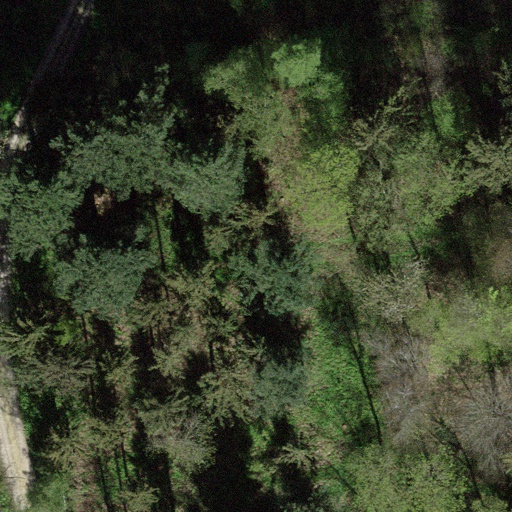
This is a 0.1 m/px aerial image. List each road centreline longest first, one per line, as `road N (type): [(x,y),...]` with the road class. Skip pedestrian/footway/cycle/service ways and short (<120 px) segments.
road 1 (track): [(75,0),(36,96),(0,234)]
road 2 (track): [(0,361),(34,511)]
